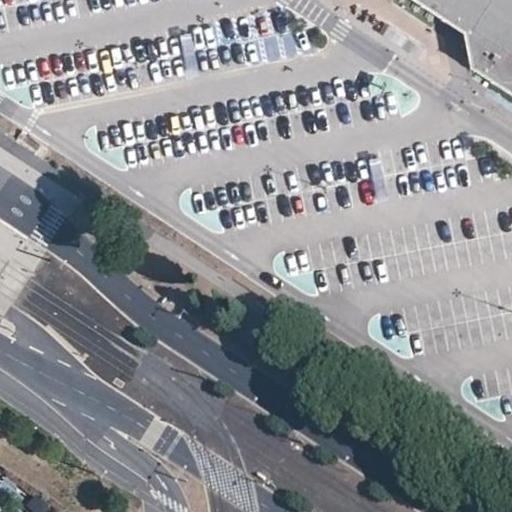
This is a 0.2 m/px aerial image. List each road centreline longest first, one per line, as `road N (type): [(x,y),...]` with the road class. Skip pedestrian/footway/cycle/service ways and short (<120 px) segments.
road 1 (primary): [(447,511),(146,316),(48,224),(0,191)]
road 2 (primary): [(69,382),(279,511)]
road 3 (unclassified): [(69,382),(99,434),(158,472),(176,511)]
